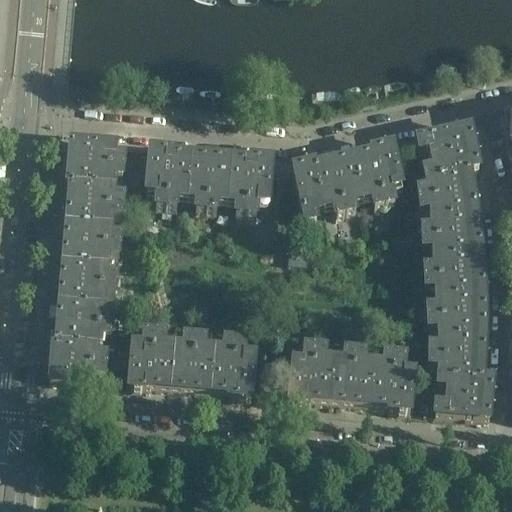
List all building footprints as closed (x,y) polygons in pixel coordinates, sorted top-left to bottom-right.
[(474,153),(472,147),(470,146),(468,137),(415,149),(418,160),(431,157),(433,166),(473,157),(472,155),(474,153)] [(120,186),(122,165),(110,164),(111,154),(95,153),(95,152),(94,151),(88,150),(87,151),(86,152),(70,151),(70,154),(69,154),(68,155),(67,162),(69,163),(68,178),(67,178),(66,180),(65,186),(66,188),(67,188),(67,190),(107,194),(108,184),(120,186)] [(400,194),(394,169),(397,168),(394,158),(392,158),(391,154),(388,155),(388,154),(386,153),(380,154),(379,156),(379,157),(370,158),(371,161),(352,166),(361,206),(370,204),(373,216),(393,212),(390,196),(400,194)] [(186,202),(190,164),(170,162),(171,160),(162,159),(162,158),(161,157),(154,156),(153,157),(153,158),(150,158),(149,162),(146,162),(145,173),(148,173),(146,198),(156,199),(154,215),(175,217),(177,201),(186,202)] [(477,177),(475,168),(477,166),(475,159),(473,158),(473,157),(433,166),(435,175),(422,178),(425,189),(428,188),(467,179),(477,177)] [(226,206),(229,168),(190,164),(186,202),(196,203),(194,219),(215,221),(216,205),(226,206)] [(266,209),(269,184),(271,184),(272,173),(270,173),(270,169),(267,168),(266,166),(259,166),(258,167),(258,168),(249,167),(249,170),(229,168),(226,206),(236,207),(234,223),(255,224),(256,208),(266,209)] [(361,206),(352,166),(313,174),(321,212),(322,215),(331,212),(334,225),(354,220),(351,208),(361,206)] [(321,212),(313,174),(312,171),(310,172),(309,172),(308,171),(302,172),(300,174),(301,174),(292,176),(304,232),(315,229),(312,214),(321,212)] [(472,205),(467,179),(428,188),(429,197),(419,198),(420,208),(472,205)] [(109,205),(110,194),(107,194),(67,190),(67,191),(70,192),(68,211),(119,216),(120,206),(109,205)] [(474,218),(472,205),(420,208),(420,218),(433,217),(433,227),(475,225),(474,218)] [(118,225),(119,216),(68,211),(66,230),(106,234),(107,224),(118,225)] [(478,243),(475,225),(433,227),(434,236),(422,237),(422,247),(478,243)] [(115,265),(116,244),(106,244),(106,234),(66,230),(63,270),(103,274),(104,264),(115,265)] [(480,258),(478,243),(422,247),(423,257),(435,256),(436,265),(480,262),(480,258)] [(307,273),(308,256),(289,255),(288,271),(307,273)] [(482,283),(480,262),(436,265),(437,278),(424,279),(425,288),(482,284),(482,283)] [(111,305),(113,286),(102,285),(103,274),(63,270),(59,310),(99,314),(100,305),(111,305)] [(483,304),(482,284),(425,288),(426,299),(438,298),(439,307),(483,304)] [(483,324),(483,305),(483,304),(439,307),(440,316),(427,317),(428,328),(483,324)] [(98,324),(99,314),(59,310),(57,329),(108,334),(109,325),(98,324)] [(483,343),(483,324),(428,328),(429,338),(441,337),(441,346),(483,343)] [(107,344),(108,334),(57,329),(56,349),(94,352),(95,353),(96,343),(107,344)] [(169,397),(172,357),(163,356),(164,343),(143,341),(142,357),(132,356),(129,381),(127,381),(126,392),(128,392),(128,397),(131,397),(131,398),(132,399),(138,400),(140,398),(149,399),(149,395),(169,397)] [(482,363),(483,343),(441,346),(442,357),(430,358),(431,367),(482,363)] [(209,401),(212,360),(203,360),(204,346),(183,345),(182,358),(172,357),(169,397),(209,401)] [(229,403),(233,349),(223,348),(222,361),(212,360),(209,401),(228,402),(229,403)] [(102,384),(104,365),(93,363),(94,352),(56,349),(53,349),(52,352),(50,354),(50,360),(51,362),(50,377),(48,378),(47,385),(49,386),(49,390),(90,393),(91,383),(102,384)] [(250,392),(252,367),(242,366),(244,350),(233,349),(229,403),(228,402),(228,406),(237,406),(237,407),(238,408),(244,409),(246,408),(246,407),(249,408),(249,403),(252,403),(253,392),(250,392)] [(328,411),(332,371),(322,370),(323,357),(302,355),(301,371),(291,370),(289,395),(286,395),(285,406),(288,406),(287,411),(291,411),(290,412),(292,413),(298,414),(300,412),(308,413),(309,410),(328,411)] [(368,415),(372,374),(362,374),(363,360),(342,359),(341,372),(332,371),(328,411),(368,415)] [(409,406),(412,381),(402,380),(403,364),(382,362),(381,375),(372,374),(368,415),(388,417),(387,420),(396,421),(397,423),(403,423),(405,422),(405,421),(408,422),(409,417),(411,417),(412,406),(409,406)] [(481,387),(482,363),(431,367),(431,378),(439,378),(439,383),(481,387)] [(490,397),(491,388),(481,387),(439,383),(437,383),(436,394),(447,395),(446,405),(489,408),(489,406),(490,407),(491,405),(492,399),(491,397),(490,397)] [(490,419),(491,412),(489,410),(489,408),(446,405),(445,414),(434,413),(434,424),(462,427),(463,429),(469,429),(471,428),(471,427),(487,429),(488,420),(490,419)]
